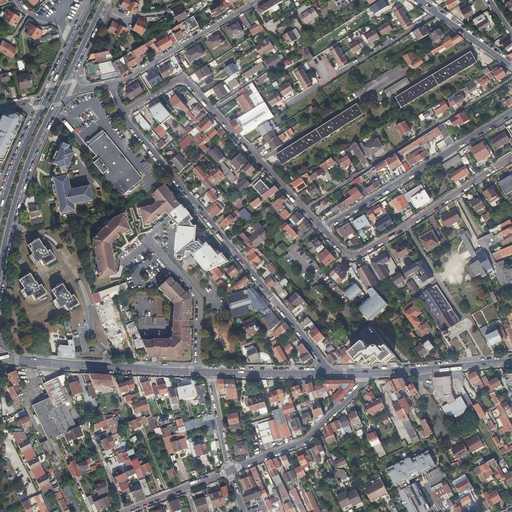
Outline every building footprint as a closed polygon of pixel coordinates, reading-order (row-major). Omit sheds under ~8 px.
[(128,9),(132,1),(130,0),(120,0),(119,5),(128,9)] [(261,14),(273,8),(275,11),(280,8),(278,5),(284,1),(282,0),(273,0),(258,9),(261,14)] [(338,0),(334,3),(335,4),(335,5),(324,12),(326,15),(337,8),(339,11),(347,6),(342,0),(338,0)] [(140,5),(132,1),(128,9),(132,11),(135,13),(136,12),(140,5)] [(399,4),(392,9),(405,30),(412,25),(399,4)] [(176,15),(185,10),(182,5),(173,10),(176,15)] [(214,16),(219,12),(224,9),(222,5),(211,11),(214,16)] [(460,11),(462,14),(464,18),(473,13),(468,6),(461,10),(460,11)] [(308,10),(300,16),(306,24),(318,15),(313,8),(309,11),(308,10)] [(5,19),(9,21),(14,13),(7,9),(4,13),(8,15),(5,19)] [(188,16),(185,10),(176,15),(179,21),(188,16)] [(14,13),(9,21),(13,24),(15,20),(18,22),(21,17),(14,13)] [(248,28),(249,27),(251,26),(244,15),(241,17),(248,28)] [(173,34),(176,40),(183,35),(180,30),(183,28),(185,30),(183,32),(185,36),(191,33),(189,30),(198,25),(193,16),(175,26),(170,29),(173,34)] [(136,23),(144,28),(147,22),(142,20),(139,18),(136,23)] [(476,26),(478,28),(479,30),(488,24),(485,20),(476,26)] [(30,35),(36,27),(29,22),(26,26),(29,28),(27,32),(30,35)] [(108,30),(115,34),(119,25),(112,22),(108,30)] [(393,30),(388,22),(378,28),(382,36),(393,30)] [(141,34),(144,28),(136,23),(133,29),(141,34)] [(245,34),(241,27),(238,23),(227,30),(234,39),(240,35),(241,37),(245,34)] [(119,25),(115,34),(120,37),(122,33),(125,34),(126,31),(127,29),(119,25)] [(262,25),(260,26),(259,27),(258,25),(250,29),(253,33),(251,34),(253,36),(264,29),(262,25)] [(418,40),(424,37),(429,33),(424,25),(414,32),(418,40)] [(34,37),(35,35),(37,33),(40,35),(43,31),(36,27),(30,35),(34,37)] [(292,30),(283,35),(289,44),(301,36),(296,28),(292,30)] [(444,33),(440,28),(429,34),(434,41),(439,38),(438,37),(444,33)] [(380,37),(375,30),(365,36),(370,44),(380,37)] [(214,48),(219,45),(223,42),(219,35),(209,41),(214,48)] [(432,51),(431,51),(433,54),(445,47),(446,48),(462,38),(458,35),(451,39),(443,44),(438,47),(432,51)] [(442,41),(443,44),(451,39),(449,35),(444,38),(444,40),(442,41)] [(499,39),(501,42),(502,44),(504,49),(506,48),(508,51),(511,48),(511,43),(506,35),(499,39)] [(154,44),(155,46),(158,52),(171,44),(167,37),(154,44)] [(263,44),(256,48),(261,56),(274,48),(268,39),(264,41),(265,43),(263,44)] [(360,39),(349,45),(354,53),(364,47),(360,39)] [(0,50),(4,53),(9,44),(2,40),(0,44),(0,50)] [(151,40),(132,50),(135,55),(137,53),(147,48),(154,44),(153,42),(151,40)] [(336,43),(329,48),(331,51),(330,52),(339,65),(340,65),(342,68),(349,64),(336,43)] [(16,49),(9,44),(4,53),(11,57),(16,49)] [(191,62),(198,58),(204,54),(200,46),(186,55),(191,62)] [(299,56),(302,54),(305,52),(306,53),(303,55),(306,59),(308,57),(310,60),(313,58),(307,47),(297,53),(299,56)] [(119,74),(120,73),(115,63),(112,64),(111,61),(113,60),(108,50),(91,54),(89,59),(95,57),(95,60),(107,57),(109,60),(98,63),(100,71),(101,75),(116,71),(116,73),(119,74)] [(133,55),(129,57),(130,57),(126,60),(128,62),(126,63),(128,65),(135,61),(138,65),(140,64),(139,61),(136,57),(135,55),(132,50),(131,51),(133,55)] [(477,62),(474,57),(471,52),(396,97),(402,107),(477,62)] [(408,64),(412,62),(415,60),(410,52),(403,56),(408,64)] [(115,63),(120,73),(121,74),(127,70),(128,71),(130,70),(128,65),(126,63),(128,62),(126,60),(130,57),(129,57),(127,53),(114,61),(115,63)] [(270,67),(275,65),(279,62),(276,57),(278,56),(276,53),(273,54),(266,60),(270,67)] [(414,68),(419,65),(423,62),(422,60),(424,59),(423,56),(412,63),(414,68)] [(91,73),(100,71),(98,63),(98,62),(89,64),(91,73)] [(242,75),(243,77),(243,78),(246,76),(247,77),(264,66),(262,63),(242,75)] [(361,95),(403,70),(402,69),(399,64),(357,90),(361,95)] [(403,70),(403,71),(406,75),(410,73),(407,68),(411,66),(410,64),(402,69),(403,70)] [(164,78),(169,76),(173,73),(168,65),(160,71),(164,78)] [(300,66),(293,70),(306,91),(313,86),(311,83),(311,82),(302,68),(301,68),(300,66)] [(494,72),(496,76),(498,80),(507,75),(502,67),(494,72)] [(193,74),(195,78),(197,82),(208,75),(203,68),(193,74)] [(256,79),(257,81),(259,83),(272,75),(269,71),(256,79)] [(161,80),(159,76),(157,72),(147,78),(152,85),(161,80)] [(0,79),(1,79),(1,80),(1,82),(9,80),(8,76),(4,76),(3,73),(0,74),(0,79)] [(20,88),(25,87),(30,86),(28,73),(17,75),(20,88)] [(235,79),(239,77),(237,74),(231,78),(230,77),(228,78),(226,80),(228,83),(235,79)] [(207,85),(215,80),(212,76),(204,81),(207,85)] [(411,83),(409,80),(407,77),(384,91),(388,97),(411,83)] [(489,81),(488,79),(487,77),(479,82),(481,86),(489,81)] [(228,83),(230,85),(231,88),(238,84),(235,79),(228,83)] [(241,115),(238,116),(230,122),(243,135),(274,116),(252,82),(239,91),(241,95),(246,92),(255,106),(245,112),(241,115)] [(294,90),(289,82),(279,88),(284,96),(294,90)] [(476,88),(476,87),(475,86),(476,86),(475,84),(474,85),(472,82),(467,86),(471,92),(476,88)] [(142,91),(140,87),(138,83),(125,91),(130,98),(142,91)] [(216,96),(217,98),(218,99),(229,92),(227,88),(225,89),(221,83),(204,94),(207,96),(212,93),(211,92),(214,90),(217,95),(216,96)] [(240,103),(245,112),(255,106),(246,92),(241,95),(241,96),(240,96),(244,101),(240,103)] [(282,100),(277,92),(268,99),(272,106),(282,100)] [(455,103),(457,101),(463,97),(461,93),(457,96),(457,95),(454,97),(452,95),(447,98),(449,100),(448,101),(448,102),(450,105),(451,105),(455,103)] [(194,121),(197,119),(194,117),(176,94),(170,99),(177,108),(180,106),(186,113),(187,112),(194,121)] [(509,105),(511,102),(511,96),(503,102),(505,105),(508,103),(509,105)] [(373,107),(370,102),(368,97),(277,155),(283,164),(373,107)] [(444,100),(438,104),(432,108),(437,114),(442,111),(443,112),(446,111),(445,109),(448,107),(444,100)] [(161,124),(166,130),(176,120),(161,102),(148,110),(161,124)] [(192,110),(197,115),(199,113),(202,110),(197,105),(192,110)] [(430,115),(427,111),(422,114),(419,116),(422,121),(430,116),(430,115)] [(449,119),(455,129),(470,120),(465,111),(449,119)] [(194,117),(197,119),(197,120),(200,123),(203,120),(202,119),(206,115),(203,112),(200,114),(199,113),(197,115),(194,117)] [(0,161),(2,162),(23,117),(18,113),(2,115),(0,119),(0,161)] [(146,132),(151,127),(140,115),(134,119),(146,132)] [(202,128),(203,128),(204,127),(208,130),(213,125),(207,118),(199,125),(202,128)] [(511,124),(509,120),(497,127),(499,131),(511,124)] [(263,136),(273,130),(275,129),(270,121),(258,128),(263,136)] [(411,130),(408,126),(405,121),(396,127),(402,135),(411,130)] [(185,129),(188,133),(197,126),(194,122),(185,129)] [(420,143),(421,145),(423,148),(406,158),(411,165),(417,162),(428,155),(427,154),(429,153),(426,149),(430,147),(427,143),(443,133),(445,137),(451,134),(444,123),(396,154),(401,162),(403,160),(400,155),(420,143)] [(173,138),(166,130),(161,124),(155,130),(162,138),(167,133),(169,137),(166,139),(165,138),(158,145),(161,148),(173,138)] [(200,141),(200,140),(197,143),(205,151),(207,148),(203,144),(218,131),(214,128),(206,136),(200,141)] [(94,136),(96,139),(104,133),(114,146),(116,144),(103,129),(94,136)] [(273,130),(263,136),(268,143),(269,142),(277,137),(273,130)] [(492,140),(494,144),(497,148),(509,141),(504,132),(492,140)] [(96,139),(87,147),(95,156),(98,159),(92,164),(120,197),(125,193),(128,190),(142,179),(114,146),(104,133),(96,139)] [(189,135),(178,144),(183,150),(194,140),(189,135)] [(454,142),(452,139),(450,136),(437,144),(441,151),(454,142)] [(277,137),(269,142),(273,148),(281,143),(278,137),(277,137)] [(378,138),(361,149),(366,158),(381,148),(381,147),(383,146),(378,138)] [(361,149),(358,146),(356,142),(344,150),(346,153),(353,148),(363,164),(368,161),(366,158),(361,149)] [(479,161),(484,158),(490,155),(482,142),(471,149),(479,161)] [(58,208),(60,217),(73,213),(72,205),(91,201),(88,187),(69,191),(65,171),(73,154),(67,151),(69,146),(62,143),(57,153),(56,152),(52,159),(54,160),(52,165),(55,167),(54,170),(55,177),(52,178),(53,186),(51,186),(53,195),(55,195),(56,202),(55,202),(56,209),(58,208)] [(209,147),(207,148),(205,151),(208,155),(209,154),(219,164),(223,161),(226,158),(216,148),(212,151),(209,147)] [(346,153),(344,150),(341,152),(343,155),(338,158),(344,167),(345,167),(346,167),(353,163),(346,153)] [(181,170),(185,167),(189,164),(179,153),(171,160),(181,170)] [(235,169),(236,168),(237,168),(238,170),(247,161),(241,154),(231,162),(233,164),(232,166),(235,169)] [(402,163),(401,162),(396,154),(372,169),(373,172),(377,170),(378,171),(381,169),(384,168),(388,165),(393,173),(397,170),(396,167),(402,163)] [(458,154),(449,160),(440,166),(444,171),(462,160),(458,154)] [(319,165),(324,172),(325,171),(323,168),(324,167),(325,169),(326,168),(327,170),(335,164),(331,158),(319,165)] [(236,176),(223,161),(219,164),(218,166),(227,176),(231,180),(234,177),(236,176)] [(209,170),(205,174),(211,181),(215,177),(220,183),(227,176),(218,166),(215,163),(211,167),(213,169),(210,171),(209,170)] [(244,168),(236,176),(234,177),(236,180),(246,171),(249,175),(255,169),(250,164),(245,169),(244,168)] [(325,174),(324,172),(319,165),(316,167),(318,171),(313,174),(316,179),(323,174),(324,176),(326,175),(325,174)] [(451,174),(453,178),(455,181),(469,172),(465,165),(451,174)] [(198,166),(196,168),(194,169),(203,180),(202,180),(210,189),(215,185),(211,181),(205,174),(198,166)] [(511,175),(511,168),(509,170),(511,174),(498,182),(511,207),(511,175)] [(326,174),(325,174),(326,175),(331,183),(334,181),(328,172),(326,174)] [(353,181),(354,183),(355,186),(365,180),(362,175),(353,181)] [(256,189),(262,196),(270,190),(258,176),(251,184),(256,189)] [(299,185),(301,184),(303,182),(301,178),(292,183),(297,191),(302,189),(299,185)] [(242,193),(246,189),(250,184),(245,179),(236,187),(238,189),(242,193)] [(378,180),(373,184),(363,189),(367,195),(381,185),(378,180)] [(314,184),(310,187),(298,195),(300,198),(309,192),(312,196),(319,192),(314,184)] [(410,200),(412,203),(415,207),(416,206),(417,208),(430,200),(420,184),(406,193),(403,188),(400,189),(402,192),(408,202),(410,200)] [(172,194),(165,185),(153,195),(159,202),(154,206),(138,209),(139,217),(141,216),(144,228),(151,226),(151,223),(152,223),(167,211),(170,214),(181,205),(173,196),(172,194)] [(262,196),(256,200),(250,204),(253,208),(262,202),(260,199),(263,197),(265,199),(279,190),(275,186),(270,190),(262,196)] [(344,201),(346,200),(359,192),(356,187),(349,192),(350,193),(342,198),(344,201)] [(214,202),(214,201),(219,197),(215,193),(216,192),(213,188),(207,194),(214,202)] [(490,203),(494,200),(498,197),(492,188),(483,194),(490,203)] [(359,192),(346,200),(349,205),(362,196),(359,192)] [(405,203),(408,202),(402,192),(391,199),(391,200),(394,204),(398,211),(406,206),(405,203)] [(219,197),(214,201),(216,203),(225,196),(224,195),(223,194),(219,197)] [(285,208),(282,209),(279,211),(278,210),(282,206),(280,203),(286,200),(283,195),(270,204),(275,210),(285,219),(291,214),(285,208)] [(479,197),(475,200),(470,203),(475,211),(485,206),(479,197)] [(346,200),(344,201),(331,209),(331,210),(332,212),(338,208),(339,208),(343,206),(345,210),(350,207),(349,205),(346,200)] [(224,208),(222,206),(219,203),(216,206),(215,204),(207,210),(213,217),(224,208)] [(375,216),(377,215),(379,214),(378,212),(384,208),(381,203),(367,212),(373,221),(377,219),(375,216)] [(270,204),(260,211),(263,215),(268,211),(280,224),(285,219),(275,210),(270,204)] [(191,253),(207,272),(209,270),(216,267),(229,261),(222,253),(219,256),(207,243),(203,246),(199,241),(198,242),(195,241),(197,226),(192,225),(192,223),(190,221),(193,218),(182,205),(181,205),(170,214),(169,214),(173,219),(170,221),(170,222),(170,223),(171,224),(172,224),(173,224),(175,222),(177,224),(178,224),(175,255),(177,255),(177,258),(177,259),(178,260),(179,260),(180,260),(181,259),(181,258),(181,257),(181,256),(182,256),(182,258),(186,259),(190,255),(189,254),(191,253)] [(249,214),(244,208),(239,212),(248,222),(253,217),(249,214)] [(219,224),(218,225),(220,228),(223,225),(224,227),(235,218),(234,216),(239,212),(237,209),(227,217),(219,224)] [(447,226),(453,223),(459,219),(454,209),(441,217),(447,226)] [(39,210),(37,210),(35,211),(35,212),(28,214),(30,221),(41,219),(39,210)] [(114,274),(109,244),(114,239),(112,237),(119,231),(121,233),(123,232),(124,235),(131,232),(126,221),(128,220),(124,212),(113,218),(91,239),(99,277),(114,274)] [(291,217),(294,221),(296,224),(303,218),(297,212),(291,217)] [(491,217),(490,214),(488,212),(482,217),(485,221),(491,217)] [(216,221),(219,224),(227,217),(224,214),(216,221)] [(356,230),(361,228),(365,225),(366,228),(369,226),(367,223),(369,223),(364,215),(353,222),(355,226),(354,226),(356,230)] [(389,215),(374,223),(379,232),(394,224),(389,215)] [(306,231),(308,228),(311,226),(305,220),(301,224),(301,225),(298,227),(302,232),(305,230),(306,231)] [(489,230),(490,232),(491,233),(496,231),(502,228),(503,229),(511,225),(509,220),(489,230)] [(257,222),(252,227),(264,239),(266,237),(266,231),(257,222)] [(297,240),(300,237),(294,231),(292,228),(286,222),(281,227),(284,230),(286,229),(290,233),(289,234),(291,236),(292,235),(294,238),(295,237),(297,240)] [(339,230),(342,235),(345,240),(347,239),(345,237),(354,231),(350,224),(339,230)] [(297,229),(294,231),(300,237),(304,234),(302,232),(298,227),(297,229)] [(492,236),(496,244),(501,242),(499,237),(502,236),(502,237),(511,231),(511,229),(511,227),(498,234),(492,236)] [(428,250),(436,245),(445,240),(437,228),(420,238),(428,250)] [(248,238),(253,244),(256,247),(264,239),(256,231),(253,233),(252,232),(250,235),(251,236),(248,238)] [(250,247),(253,244),(248,238),(243,232),(242,232),(240,235),(250,247)] [(483,277),(487,275),(475,252),(468,239),(464,233),(460,235),(475,262),(468,266),(474,277),(481,273),(483,277)] [(486,249),(496,244),(492,236),(491,234),(478,240),(482,248),(494,271),(501,284),(511,278),(511,275),(511,274),(509,269),(504,260),(494,264),(489,255),(486,249)] [(351,239),(353,243),(355,244),(360,241),(357,236),(351,239)] [(511,236),(501,242),(502,245),(511,240),(511,236)] [(317,237),(312,241),(308,245),(310,247),(309,248),(313,252),(316,249),(319,252),(325,247),(322,244),(317,237)] [(55,261),(48,251),(46,246),(43,248),(37,239),(31,242),(32,243),(26,247),(32,255),(29,257),(34,265),(40,261),(43,266),(46,264),(47,266),(55,261)] [(275,249),(280,255),(288,248),(283,242),(275,249)] [(411,250),(409,246),(408,243),(399,248),(397,245),(392,248),(397,258),(411,250)] [(511,243),(497,251),(499,255),(500,257),(511,251),(511,243)] [(250,247),(247,250),(248,250),(243,254),(246,258),(254,251),(257,248),(256,247),(253,244),(250,247)] [(328,265),(332,261),(336,257),(327,248),(319,256),(328,265)] [(487,275),(494,271),(482,248),(475,252),(487,275)] [(254,253),(248,259),(256,269),(263,263),(254,253)] [(357,270),(368,289),(373,286),(383,281),(381,278),(389,274),(383,264),(389,260),(385,253),(371,262),(378,273),(374,276),(367,264),(357,270)] [(406,276),(412,273),(419,269),(426,280),(433,276),(423,258),(402,270),(406,276)] [(403,261),(406,267),(412,264),(409,258),(403,261)] [(278,269),(276,267),(274,265),(270,268),(274,273),(278,269)] [(232,277),(235,275),(238,272),(233,266),(227,271),(232,277)] [(213,276),(213,277),(216,281),(222,275),(216,267),(209,270),(213,276)] [(339,282),(343,278),(346,275),(339,267),(331,274),(339,282)] [(24,276),(25,277),(20,280),(19,281),(24,289),(21,291),(26,300),(32,296),(35,301),(38,299),(39,300),(47,295),(46,294),(38,281),(35,283),(29,273),(24,276)] [(396,285),(401,282),(405,279),(400,273),(392,278),(396,285)] [(270,288),(273,284),(277,281),(272,275),(265,281),(270,288)] [(235,290),(236,289),(237,288),(239,288),(249,280),(246,276),(232,287),(235,290)] [(170,279),(159,290),(171,303),(172,303),(176,307),(176,310),(175,311),(173,337),(170,341),(167,341),(167,340),(153,339),(153,340),(141,340),(144,347),(145,351),(148,357),(174,358),(174,356),(176,356),(178,354),(180,356),(188,348),(186,347),(189,344),(189,342),(190,342),(191,329),(189,328),(190,314),(192,314),(192,303),(191,302),(191,300),(176,284),(175,284),(170,279)] [(231,288),(231,287),(230,286),(229,287),(224,282),(224,283),(221,280),(217,283),(225,293),(231,288)] [(413,293),(416,292),(419,290),(412,280),(406,284),(413,293)] [(130,292),(128,287),(125,282),(101,293),(104,302),(130,292)] [(343,292),(351,301),(362,291),(354,282),(353,283),(343,292)] [(64,303),(65,308),(67,311),(70,309),(78,304),(73,296),(70,297),(67,292),(67,293),(62,284),(57,287),(56,288),(57,291),(61,290),(64,303)] [(423,293),(419,296),(435,321),(445,336),(448,334),(447,331),(461,322),(437,285),(432,288),(431,287),(423,292),(423,293)] [(373,286),(368,289),(367,290),(371,295),(358,308),(369,320),(388,304),(373,286)] [(227,295),(230,306),(233,316),(259,309),(260,313),(260,314),(263,319),(265,318),(272,312),(252,288),(245,290),(243,291),(227,295)] [(61,290),(57,291),(53,291),(55,293),(53,294),(56,299),(54,300),(59,309),(64,306),(65,308),(64,303),(61,290)] [(291,310),(294,308),(296,306),(296,307),(298,306),(301,309),(307,303),(297,292),(285,302),(291,310)] [(422,325),(421,323),(420,322),(419,323),(415,317),(421,313),(415,304),(405,312),(421,335),(432,328),(427,321),(422,325)] [(134,331),(136,334),(138,333),(129,310),(125,311),(128,318),(129,318),(130,321),(128,322),(129,324),(126,325),(129,332),(134,331)] [(302,327),(306,323),(310,319),(308,316),(299,323),(302,327)] [(259,327),(259,326),(257,325),(257,326),(255,321),(256,321),(255,318),(250,320),(250,319),(243,322),(249,335),(251,335),(258,331),(259,330),(258,328),(259,328),(259,327)] [(263,319),(261,320),(267,332),(271,330),(265,318),(263,319)] [(51,323),(45,323),(47,334),(53,333),(51,323)] [(289,327),(287,325),(286,323),(273,333),(275,337),(289,327)] [(490,333),(488,330),(486,326),(481,329),(485,336),(486,336),(491,345),(505,337),(500,327),(490,333)] [(315,344),(321,340),(325,336),(317,327),(309,333),(308,334),(315,344)] [(138,333),(136,334),(136,337),(133,338),(136,349),(144,347),(141,340),(138,333)] [(124,342),(123,338),(121,334),(110,338),(113,347),(124,342)] [(359,363),(401,362),(380,338),(373,345),(368,345),(366,346),(362,341),(349,351),(353,356),(359,363)] [(72,340),(71,341),(69,341),(70,348),(58,347),(57,356),(76,358),(72,340)] [(287,358),(282,349),(280,346),(280,345),(277,340),(273,342),(276,348),(275,349),(282,361),(287,358)] [(423,345),(428,351),(429,352),(434,347),(428,341),(423,345)] [(298,347),(301,351),(304,354),(300,357),(304,363),(312,357),(302,343),(298,347)] [(422,356),(428,351),(423,345),(422,343),(415,348),(422,356)] [(289,344),(282,349),(287,358),(291,365),(296,365),(291,359),(290,359),(287,354),(293,350),(289,344)] [(341,356),(338,353),(331,344),(326,349),(330,355),(327,357),(332,363),(341,356)] [(346,362),(353,356),(349,351),(345,347),(338,353),(341,356),(346,362)] [(256,348),(247,351),(251,361),(260,357),(256,348)] [(145,351),(141,352),(138,354),(140,362),(150,362),(148,357),(145,351)] [(11,384),(15,382),(19,380),(15,370),(7,374),(8,377),(11,384)] [(469,374),(469,375),(468,375),(475,386),(479,384),(481,382),(475,371),(468,372),(469,374)] [(97,397),(93,386),(88,374),(80,373),(84,384),(87,383),(89,389),(87,390),(88,394),(91,393),(93,398),(97,397)] [(88,374),(93,386),(97,387),(97,385),(99,385),(100,384),(104,384),(103,386),(112,386),(109,375),(88,374)] [(75,426),(70,414),(64,402),(68,400),(57,376),(46,381),(44,378),(42,376),(40,377),(54,408),(37,416),(48,439),(62,433),(78,426),(79,426),(78,424),(75,426)] [(16,405),(21,403),(11,384),(8,377),(6,378),(10,387),(8,388),(16,405)] [(488,382),(489,384),(492,389),(496,387),(500,385),(496,377),(488,382)] [(121,392),(128,390),(134,387),(131,379),(118,384),(121,392)] [(407,398),(412,395),(408,387),(404,379),(395,379),(390,382),(394,391),(406,413),(410,410),(411,410),(404,398),(402,399),(398,391),(405,387),(407,391),(404,393),(407,398)] [(78,380),(73,382),(69,383),(72,394),(81,391),(78,380)] [(224,388),(224,389),(225,390),(227,390),(228,395),(230,395),(230,399),(239,399),(234,380),(219,380),(216,382),(217,389),(224,388)] [(314,398),(316,397),(317,396),(317,395),(315,391),(314,391),(311,383),(307,385),(305,380),(301,380),(302,384),(306,392),(306,394),(312,392),(314,398)] [(323,383),(326,391),(331,391),(331,388),(340,388),(340,386),(342,386),(332,397),(336,402),(354,384),(353,380),(350,381),(334,381),(322,381),(323,383)] [(148,381),(144,382),(140,384),(144,393),(151,390),(148,381)] [(408,416),(406,413),(394,391),(390,382),(389,381),(380,385),(383,393),(387,391),(415,443),(421,440),(408,416)] [(327,391),(326,391),(323,383),(314,386),(316,391),(320,389),(322,393),(327,391)] [(162,396),(168,395),(167,391),(165,384),(158,386),(160,395),(162,394),(162,396)] [(297,397),(297,395),(306,392),(302,384),(291,388),(295,398),(297,397)] [(408,387),(412,395),(413,395),(417,393),(418,395),(417,396),(419,399),(421,397),(413,384),(408,387)] [(492,389),(489,384),(486,386),(491,394),(490,395),(501,415),(499,417),(504,427),(501,429),(504,434),(510,431),(511,434),(511,444),(508,447),(507,446),(499,451),(501,455),(511,448),(511,425),(504,411),(500,405),(497,399),(496,397),(492,389)] [(178,393),(179,399),(185,397),(185,399),(194,397),(191,385),(177,388),(178,393)] [(204,403),(203,396),(201,389),(202,389),(201,385),(195,386),(199,404),(204,403)] [(174,389),(167,391),(168,395),(171,404),(176,403),(176,401),(180,400),(179,399),(178,393),(176,394),(174,389)] [(281,389),(276,391),(279,399),(282,398),(284,398),(281,389)] [(279,399),(276,391),(268,394),(271,403),(279,400),(279,399)] [(375,398),(373,394),(372,391),(365,394),(369,401),(374,398),(375,398)] [(140,396),(139,394),(138,392),(126,397),(127,401),(131,400),(140,396)] [(248,401),(251,411),(259,409),(260,413),(262,414),(268,412),(266,407),(263,396),(255,399),(254,397),(248,399),(248,401)] [(463,413),(466,408),(460,396),(445,405),(451,415),(454,413),(456,417),(463,413)] [(498,398),(497,399),(500,405),(506,402),(503,396),(502,397),(501,396),(498,398)] [(375,400),(370,402),(365,405),(372,417),(386,410),(380,397),(375,400)] [(146,399),(139,402),(133,405),(135,413),(147,408),(151,416),(153,415),(146,399)] [(294,406),(295,410),(307,406),(309,412),(302,415),(305,423),(312,420),(311,418),(315,416),(311,407),(309,400),(306,401),(306,402),(294,406)] [(506,402),(500,405),(504,411),(509,407),(511,411),(511,410),(511,402),(508,405),(506,402)] [(271,412),(272,411),(282,408),(280,403),(273,405),(273,406),(270,407),(271,412)] [(313,406),(311,407),(315,416),(317,422),(324,415),(320,403),(313,406)] [(296,411),(295,410),(294,406),(293,405),(282,408),(284,415),(296,411)] [(448,417),(451,415),(445,405),(442,406),(448,417)] [(481,418),(483,417),(485,416),(480,406),(475,409),(481,418)] [(292,437),(284,415),(282,408),(272,411),(275,420),(281,440),(292,437)] [(364,427),(360,419),(356,411),(348,415),(356,431),(358,435),(359,435),(362,434),(363,432),(362,429),(360,429),(364,427)] [(228,415),(230,424),(239,422),(237,413),(228,415)] [(103,430),(108,428),(103,414),(98,416),(92,420),(93,422),(99,420),(98,418),(100,417),(101,421),(94,424),(96,429),(102,427),(103,430)] [(111,429),(113,434),(119,432),(118,429),(115,421),(112,414),(103,414),(108,428),(111,429)] [(389,415),(385,417),(382,418),(386,425),(392,422),(389,415)] [(495,427),(497,427),(498,426),(492,415),(489,417),(495,427)] [(27,416),(23,418),(20,420),(24,428),(31,425),(27,416)] [(161,424),(165,423),(168,422),(166,416),(160,418),(161,424)] [(339,420),(342,427),(349,424),(350,423),(346,416),(339,419),(339,420)] [(185,430),(204,425),(203,422),(202,417),(183,423),(177,425),(179,433),(185,430)] [(482,421),(488,431),(495,427),(489,417),(482,421)] [(135,427),(136,428),(136,429),(141,427),(140,426),(142,425),(139,418),(128,422),(131,429),(135,427)] [(298,418),(295,418),(293,419),(296,430),(302,428),(298,418)] [(424,420),(423,419),(422,418),(420,419),(429,435),(433,433),(426,419),(424,420)] [(203,422),(204,425),(210,448),(213,447),(212,445),(215,444),(209,420),(203,422)] [(264,445),(280,440),(274,420),(258,425),(264,445)] [(340,428),(342,427),(339,420),(331,423),(334,430),(340,428)] [(230,424),(231,430),(236,429),(242,428),(242,426),(240,426),(239,422),(230,424)] [(326,427),(327,429),(327,432),(324,433),(328,442),(336,438),(329,424),(326,427)] [(352,431),(349,424),(342,427),(346,433),(352,431)] [(82,435),(78,426),(62,433),(66,442),(82,435)] [(170,435),(169,431),(167,427),(161,428),(164,437),(169,436),(170,435)] [(178,440),(187,437),(185,430),(179,433),(175,434),(170,435),(169,436),(171,442),(178,440)] [(381,442),(379,436),(376,431),(368,435),(373,445),(381,442)] [(23,432),(13,432),(14,434),(19,445),(18,445),(22,453),(23,452),(28,462),(27,462),(31,470),(32,469),(37,479),(36,480),(40,487),(41,487),(44,492),(50,490),(47,484),(48,483),(44,475),(43,476),(38,466),(39,465),(36,458),(35,458),(30,448),(31,448),(28,440),(26,441),(23,432)] [(119,432),(113,434),(100,440),(105,450),(115,445),(112,438),(118,436),(122,446),(124,445),(119,432)] [(497,445),(499,444),(502,442),(500,439),(497,435),(493,438),(497,445)] [(167,452),(173,450),(172,446),(171,442),(169,436),(164,437),(163,437),(166,448),(167,452)] [(472,452),(478,449),(484,446),(478,436),(466,443),(472,452)] [(171,442),(172,446),(173,450),(173,451),(181,448),(178,440),(171,442)] [(206,453),(205,448),(203,443),(195,446),(194,441),(192,442),(189,442),(193,457),(206,453)] [(234,444),(235,450),(236,455),(249,452),(246,441),(234,444)] [(381,442),(373,445),(377,455),(379,459),(379,460),(385,457),(388,456),(385,450),(381,442)] [(403,442),(385,450),(388,456),(391,454),(405,447),(403,442)] [(457,458),(463,455),(468,452),(463,443),(452,449),(457,458)] [(44,445),(41,446),(45,454),(49,452),(45,444),(44,445)] [(320,444),(313,447),(316,453),(317,453),(318,452),(319,452),(321,455),(326,453),(324,449),(323,449),(320,444)] [(313,447),(310,448),(315,460),(317,463),(320,461),(317,453),(316,453),(313,447)] [(315,460),(310,448),(306,450),(307,452),(305,454),(309,463),(312,461),(315,460)] [(123,458),(129,470),(133,468),(126,451),(119,454),(121,459),(123,458)] [(397,489),(409,511),(425,511),(428,511),(424,504),(427,503),(416,482),(412,485),(409,480),(408,478),(418,473),(419,475),(436,466),(428,451),(412,459),(410,457),(387,469),(395,485),(397,484),(399,488),(397,489)] [(289,469),(288,467),(288,466),(290,465),(285,455),(281,457),(286,469),(289,469)] [(298,458),(302,465),(303,468),(306,467),(308,465),(304,455),(298,458)] [(344,457),(339,460),(334,463),(337,467),(347,462),(344,457)] [(482,457),(476,460),(479,466),(485,463),(482,457)] [(494,458),(487,462),(488,465),(491,463),(496,470),(494,471),(498,479),(504,476),(504,475),(494,458)] [(272,459),(269,460),(266,462),(273,476),(275,475),(277,479),(278,482),(277,483),(283,496),(282,496),(283,499),(286,497),(289,496),(276,469),(272,461),(272,459)] [(77,477),(81,475),(77,464),(75,460),(70,462),(77,477)] [(150,470),(149,467),(147,463),(144,465),(142,460),(138,462),(143,473),(150,470)] [(81,475),(85,474),(83,470),(88,468),(85,461),(77,464),(81,475)] [(96,463),(96,464),(97,464),(90,467),(91,469),(88,471),(89,472),(102,466),(100,461),(96,463)] [(485,463),(479,466),(474,469),(480,480),(490,475),(489,472),(492,471),(488,465),(487,462),(485,463)] [(303,468),(302,465),(295,468),(299,478),(306,475),(303,468)] [(270,502),(268,499),(267,499),(265,495),(267,495),(265,489),(264,489),(259,478),(260,477),(255,467),(250,469),(260,490),(262,495),(266,503),(267,507),(268,509),(272,508),(273,507),(270,502)] [(133,468),(129,470),(113,477),(115,483),(126,479),(126,477),(135,472),(133,468)] [(170,479),(175,477),(171,469),(166,471),(170,479)] [(291,480),(292,483),(293,484),(295,483),(293,479),(296,478),(292,470),(288,472),(291,480)] [(287,483),(291,480),(288,472),(285,473),(283,474),(287,483)] [(251,476),(247,478),(251,488),(255,486),(251,476)] [(251,488),(247,478),(241,480),(245,490),(251,488)] [(387,491),(381,478),(364,487),(371,500),(374,498),(374,500),(377,498),(376,497),(382,494),(383,495),(386,494),(385,493),(387,491)] [(467,478),(455,485),(460,493),(472,486),(467,478)] [(442,483),(444,488),(447,493),(451,491),(448,484),(450,483),(448,479),(442,483)] [(119,486),(121,491),(132,486),(131,484),(129,481),(119,486)] [(95,489),(94,490),(93,490),(94,493),(97,492),(98,495),(106,491),(102,482),(94,486),(95,489)] [(132,486),(121,491),(123,496),(130,493),(134,502),(145,498),(139,483),(132,486)] [(293,484),(292,483),(289,484),(291,489),(290,489),(293,494),(301,511),(303,511),(305,511),(293,484)] [(431,489),(442,511),(454,506),(452,502),(447,493),(444,488),(442,483),(431,489)] [(511,505),(511,499),(511,498),(503,484),(500,486),(511,506),(511,505)] [(221,487),(222,491),(223,495),(225,500),(230,499),(226,486),(221,487)] [(262,495),(260,490),(243,497),(245,502),(260,496),(262,495)] [(354,507),(363,503),(357,490),(348,495),(347,492),(337,497),(343,509),(352,505),(354,507)] [(68,511),(66,506),(64,501),(59,491),(54,493),(62,511),(68,511)] [(498,491),(489,496),(494,504),(502,500),(498,491)] [(314,511),(309,500),(306,492),(303,493),(302,494),(310,511),(314,511)] [(483,494),(485,497),(487,501),(483,503),(486,508),(494,504),(489,496),(487,492),(483,494)] [(48,511),(41,494),(35,497),(41,511),(48,511)] [(98,502),(99,504),(101,509),(110,505),(106,496),(97,500),(98,502)] [(193,501),(196,510),(196,511),(213,511),(209,496),(193,501)] [(309,500),(314,511),(319,511),(313,498),(309,500)] [(177,500),(173,501),(169,503),(172,511),(180,509),(177,500)] [(282,504),(280,500),(272,504),(276,511),(279,511),(279,510),(279,509),(278,506),(282,504)] [(291,511),(295,511),(291,501),(283,504),(287,511),(289,511),(291,511)] [(26,511),(33,511),(29,503),(28,503),(23,506),(26,511)] [(263,511),(262,509),(267,507),(266,503),(261,505),(259,506),(249,511),(254,511),(259,510),(260,511),(263,511)]
